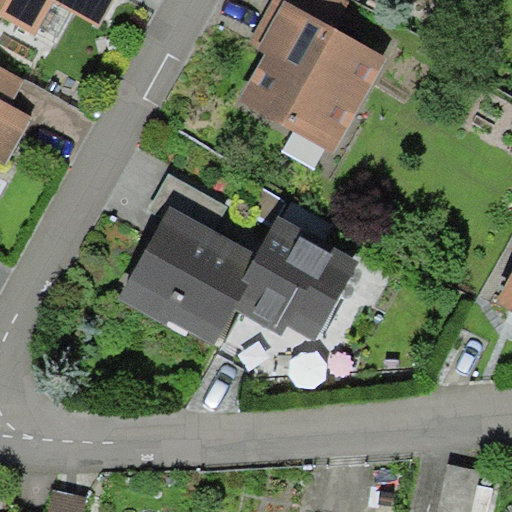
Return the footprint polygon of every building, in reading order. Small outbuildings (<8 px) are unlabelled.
[(0,0),(0,22),(33,40),(54,1),(99,26),(113,0),(0,0)] [(344,4),(335,0),(272,0),(246,51),(268,62),(245,106),(334,151),(379,66),(326,39),(344,4)] [(0,161),(5,165),(31,118),(10,107),(23,83),(0,70),(0,161)] [(166,219),(123,296),(210,344),(234,302),(255,262),(218,242),(235,211),(166,173),(147,208),(166,219)] [(278,221),(255,262),(234,302),(326,352),(370,271),(278,221)] [(511,280),(498,306),(511,313),(511,280)] [(471,511),(479,472),(447,466),(438,511),(471,511)] [(80,511),(83,501),(52,495),(49,511),(80,511)]
